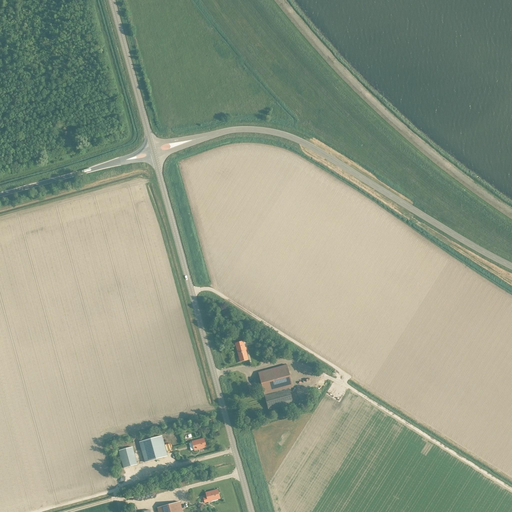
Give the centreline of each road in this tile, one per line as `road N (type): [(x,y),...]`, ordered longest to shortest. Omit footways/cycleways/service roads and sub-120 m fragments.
road 1 (tertiary): [(511,266),(288,135),(229,129),(152,151)]
road 2 (tertiary): [(250,511),(152,151)]
road 3 (tertiary): [(0,193),(152,151)]
road 4 (unclassified): [(152,151),(110,0)]
